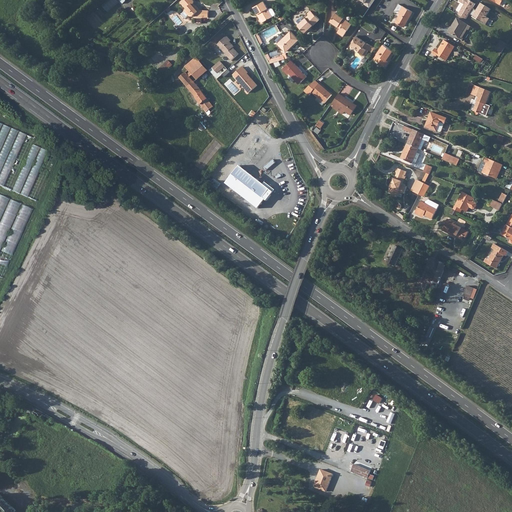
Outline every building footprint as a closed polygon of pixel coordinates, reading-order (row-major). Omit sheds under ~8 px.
[(108,0),(103,6),(108,11),(119,1),(117,0),(108,0)] [(192,0),(183,0),(181,2),(186,8),(184,10),(189,16),(193,16),(195,15),(197,17),(199,15),(200,17),(208,18),(209,11),(200,10),(196,6),(195,6),(194,4),(194,1),(192,0)] [(467,19),(476,4),(469,0),(460,0),(460,2),(465,4),(458,15),(467,19)] [(260,13),(264,21),(273,16),(272,16),(275,14),(276,13),(273,8),(271,8),(268,9),(264,1),(254,7),(258,14),(260,13)] [(486,16),(491,9),(482,3),(477,11),(478,11),(474,17),(486,25),(490,19),(486,16)] [(413,12),(399,4),(395,11),(400,14),(396,22),(404,26),(413,12)] [(316,15),(311,10),(308,13),(309,14),(304,18),(303,17),(301,16),(296,21),(299,23),(298,25),(305,32),(313,25),(320,19),(316,15)] [(352,23),(336,12),(330,21),(338,27),(339,25),(341,27),(340,28),(337,32),(343,36),(352,23)] [(465,42),(473,28),(467,24),(460,20),(458,18),(449,32),(465,42)] [(278,43),(286,51),(292,45),(299,39),(291,31),(284,37),(278,43)] [(278,43),(284,37),(281,34),(275,40),(278,43)] [(366,42),(357,35),(352,41),(353,42),(351,45),(354,47),(355,47),(359,49),(358,51),(365,56),(369,50),(372,45),(367,41),(366,42)] [(231,41),(227,36),(218,45),(226,54),(232,61),(239,54),(232,46),(233,45),(230,42),(231,41)] [(455,46),(444,40),(438,51),(435,49),(432,53),(437,56),(437,55),(446,61),(455,46)] [(507,44),(501,41),(496,49),(502,53),(507,44)] [(391,58),(395,52),(384,44),(381,48),(374,58),(385,66),(389,61),(387,60),(389,57),(391,58)] [(197,79),(208,70),(197,57),(186,67),(190,72),(193,74),(197,79)] [(164,74),(174,65),(169,60),(159,69),(164,74)] [(295,63),(294,64),(291,60),(282,68),(285,72),(287,71),(289,73),(299,84),(307,76),(295,63)] [(220,61),(213,68),(218,73),(225,67),(220,61)] [(228,70),(225,67),(218,73),(213,68),(210,70),(217,79),(228,70)] [(242,67),(233,75),(248,93),(256,86),(251,79),(250,81),(248,79),(248,78),(246,74),(247,73),(242,67)] [(188,74),(186,72),(184,73),(179,77),(187,87),(192,92),(195,97),(201,105),(206,112),(213,107),(207,99),(202,91),(198,86),(194,82),(190,77),(188,74)] [(315,80),(304,91),(310,95),(312,92),(318,97),(324,103),(325,103),(332,95),(315,80)] [(491,92),(475,85),(471,94),(480,98),(479,101),(478,101),(474,111),(475,112),(475,113),(475,114),(476,115),(477,115),(478,114),(479,113),(486,116),(490,106),(486,104),(491,92)] [(339,93),(330,105),(337,110),(339,106),(345,110),(351,114),(357,105),(339,93)] [(316,100),(322,106),(324,103),(318,97),(316,100)] [(445,124),(447,118),(431,112),(429,118),(430,119),(427,126),(432,128),(432,129),(437,131),(440,132),(441,131),(445,123),(445,124)] [(2,124),(0,129),(0,185),(13,190),(12,191),(37,200),(55,153),(32,144),(35,137),(18,131),(19,130),(2,124)] [(418,149),(421,150),(425,140),(429,142),(431,137),(424,134),(414,130),(412,133),(413,134),(411,138),(410,138),(407,144),(418,149)] [(417,152),(418,149),(407,144),(401,158),(412,163),(417,152)] [(417,152),(412,163),(416,164),(420,154),(417,152)] [(460,159),(445,153),(443,159),(457,166),(460,159)] [(503,165),(487,158),(485,162),(488,163),(488,165),(487,164),(483,172),(483,173),(497,179),(503,165)] [(488,165),(488,163),(485,162),(483,161),(479,170),(480,171),(483,172),(487,164),(488,165)] [(267,184),(264,184),(239,165),(230,177),(237,182),(232,188),(258,208),(265,199),(263,198),(272,187),(267,184)] [(426,165),(424,172),(430,174),(433,167),(426,165)] [(405,176),(407,171),(399,168),(397,169),(396,169),(396,170),(396,171),(396,172),(397,173),(395,179),(394,178),(393,182),(392,181),(390,185),(391,186),(389,192),(392,194),(393,195),(396,197),(398,196),(399,192),(404,193),(406,187),(402,185),(403,182),(401,181),(404,175),(405,176)] [(425,184),(422,182),(417,179),(411,191),(419,195),(425,184)] [(425,184),(419,195),(424,197),(430,186),(425,184)] [(475,198),(463,192),(454,209),(458,211),(459,212),(461,208),(467,212),(470,207),(474,209),(475,208),(477,205),(476,204),(473,202),(475,198)] [(503,193),(499,201),(503,203),(507,195),(503,193)] [(0,275),(5,278),(32,207),(0,194),(0,275)] [(439,205),(429,200),(426,201),(425,203),(421,202),(415,213),(420,216),(422,212),(425,214),(428,215),(427,216),(432,219),(439,205)] [(491,205),(499,210),(503,204),(498,202),(494,200),(491,205)] [(511,215),(502,234),(511,239),(509,242),(511,243),(511,215)] [(462,227),(456,225),(447,220),(442,230),(455,237),(456,235),(457,236),(462,239),(464,235),(467,237),(469,232),(462,227)] [(506,256),(509,252),(495,244),(492,248),(495,250),(489,260),(490,260),(488,264),(497,269),(504,255),(506,256)] [(404,249),(395,246),(388,261),(396,265),(404,249)] [(441,280),(446,266),(440,264),(435,278),(441,280)] [(470,297),(474,288),(468,286),(465,295),(470,297)] [(44,413),(26,403),(23,408),(34,414),(40,417),(44,413)] [(21,411),(31,417),(34,414),(23,408),(21,410),(21,411)] [(40,418),(50,423),(54,418),(44,413),(40,417),(40,418)] [(95,463),(102,467),(105,460),(98,456),(95,463)] [(369,474),(370,471),(354,464),(351,471),(372,480),(373,476),(369,474)] [(333,474),(321,469),(314,487),(326,491),(333,474)] [(17,511),(0,494),(0,507),(4,511),(17,511)]
